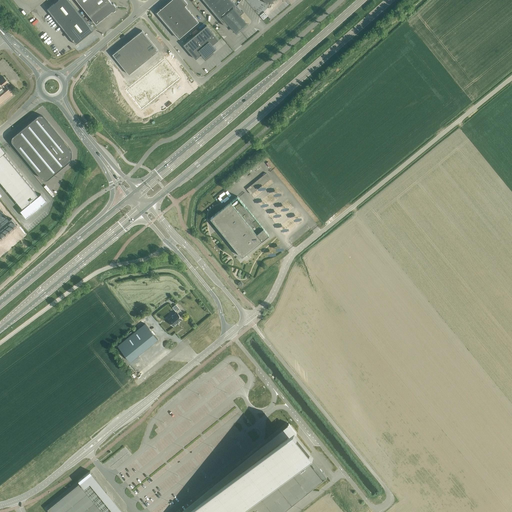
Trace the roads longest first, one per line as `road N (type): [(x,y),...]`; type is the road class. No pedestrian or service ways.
road 1 (unclassified): [(248,319),(274,292),(289,258),(511,76)]
road 2 (primary): [(149,204),(388,0)]
road 3 (primary): [(362,0),(137,191)]
road 4 (unclassified): [(343,471),(374,509),(389,492),(248,319)]
road 5 (unclassified): [(300,0),(200,84),(142,10)]
road 6 (unclassified): [(0,342),(91,275),(168,244)]
road 7 (unclassified): [(85,449),(230,333)]
road 8 (primary): [(0,329),(140,211)]
road 9 (primary): [(97,225),(0,305)]
